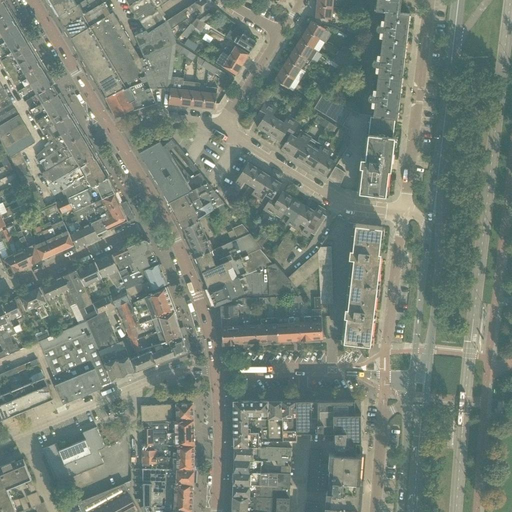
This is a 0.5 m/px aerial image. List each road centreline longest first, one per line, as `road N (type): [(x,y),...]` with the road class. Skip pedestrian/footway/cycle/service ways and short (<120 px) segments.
road 1 (residential): [(215,372),(172,373),(0,441)]
road 2 (residential): [(427,0),(400,213)]
road 3 (secondary): [(458,0),(433,212)]
road 4 (residential): [(224,127),(330,199),(400,213)]
road 5 (residential): [(215,372),(412,372)]
road 6 (residential): [(6,288),(162,215)]
road 7 (residential): [(162,215),(194,286),(215,372)]
road 8 (residential): [(32,0),(116,138)]
road 9 (secondary): [(427,372),(433,212)]
road 10 (secondary): [(428,230),(412,372)]
road 11 (residential): [(400,213),(385,352)]
road 12 (residential): [(216,511),(215,372)]
road 13 (residential): [(408,408),(383,414),(375,511)]
